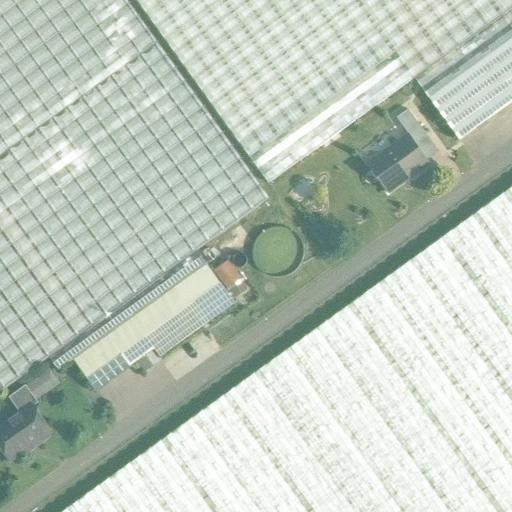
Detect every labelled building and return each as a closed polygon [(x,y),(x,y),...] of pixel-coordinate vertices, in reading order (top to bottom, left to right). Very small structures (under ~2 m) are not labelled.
[(0,0),(0,393),(50,358),(60,372),(75,361),(207,266),(197,251),(270,198),(127,0),(0,0)] [(511,0),(136,0),(269,184),(415,78),(430,99),(511,40),(511,0)] [(511,40),(430,99),(460,141),(511,103),(511,40)] [(410,137),(369,166),(364,158),(363,159),(389,195),(390,194),(389,193),(429,164),(430,165),(431,165),(416,144),(427,136),(409,110),(397,119),(410,137)] [(511,511),(511,188),(64,511),(511,511)] [(229,260),(214,271),(229,292),(231,291),(243,282),(244,281),(229,260)] [(207,266),(75,361),(97,391),(154,349),(160,358),(235,304),(207,266)] [(36,448),(53,435),(33,408),(38,404),(26,387),(10,399),(22,415),(0,430),(0,452),(3,451),(11,462),(34,445),(36,448)]
